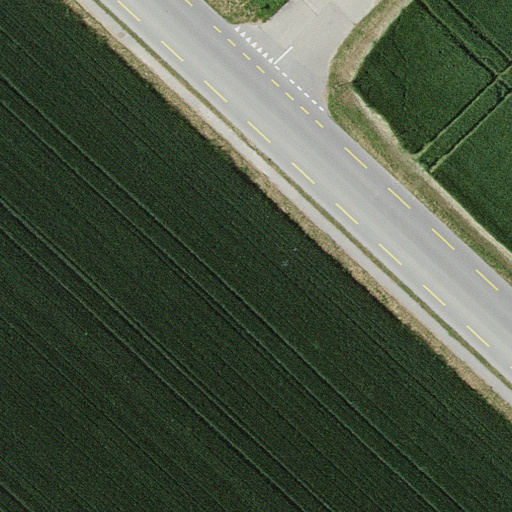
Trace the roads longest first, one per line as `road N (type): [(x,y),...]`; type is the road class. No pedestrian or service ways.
road 1 (unclassified): [(147,0),(511,338)]
road 2 (track): [(354,0),(252,97)]
